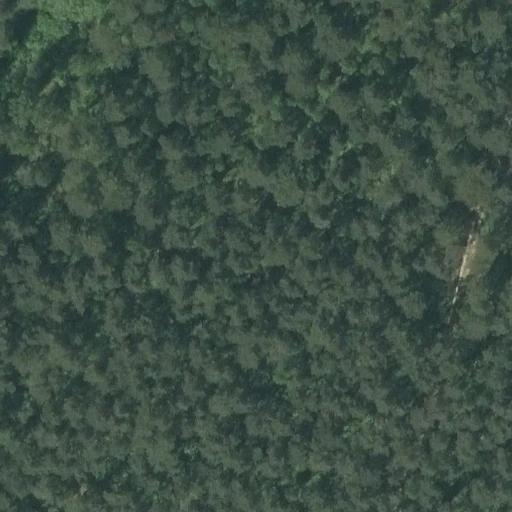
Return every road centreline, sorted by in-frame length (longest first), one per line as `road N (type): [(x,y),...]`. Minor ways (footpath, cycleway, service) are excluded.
road 1 (track): [(493,173),(165,196),(0,172)]
road 2 (track): [(511,109),(393,511)]
